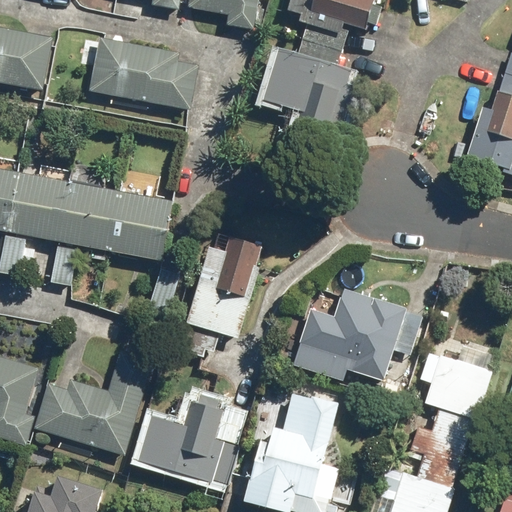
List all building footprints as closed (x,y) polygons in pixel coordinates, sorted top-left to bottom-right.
[(153,0),(153,5),(180,11),(181,0),(153,0)] [(188,0),(187,8),(228,16),(226,24),(253,29),(259,0),(188,0)] [(289,0),(286,10),(300,14),(297,22),(304,25),(300,39),(341,51),(349,26),(365,31),(374,0),(289,0)] [(54,37),(0,26),(0,83),(44,92),(54,37)] [(179,53),(99,38),(89,91),(190,109),(198,66),(178,62),(179,53)] [(296,54),(279,49),(263,100),(301,111),(293,138),(324,146),(330,126),(344,130),(357,85),(348,82),(352,71),(337,67),(341,51),(300,39),(296,54)] [(511,74),(504,72),(493,110),(484,108),(469,157),(511,170),(509,175),(511,175),(511,74)] [(172,201),(0,169),(0,230),(6,232),(0,264),(0,272),(19,276),(27,236),(58,241),(50,282),(71,285),(78,245),(161,260),(172,201)] [(227,251),(209,246),(188,319),(182,318),(173,347),(204,356),(206,349),(214,352),(219,333),(239,339),(261,267),(255,265),(261,245),(231,236),(227,251)] [(179,275),(161,269),(146,314),(165,320),(179,275)] [(410,309),(354,292),(352,299),(342,297),(332,328),(308,320),(300,346),(355,363),(353,371),(388,381),(410,309)] [(153,360),(120,350),(109,389),(70,377),(67,388),(49,383),(35,430),(125,456),(153,360)] [(40,367),(0,355),(0,437),(26,445),(35,417),(27,414),(40,367)] [(493,372),(441,355),(426,404),(437,407),(415,477),(402,473),(393,500),(379,496),(373,511),(447,511),(455,489),(451,488),(473,420),(477,421),(493,372)] [(271,444),(263,442),(248,501),(290,511),(329,511),(327,511),(331,497),(318,494),(340,407),(294,395),(286,429),(275,426),(271,444)] [(225,409),(193,400),(185,425),(152,415),(138,461),(213,483),(214,481),(229,485),(241,444),(216,437),(225,409)] [(29,511),(97,511),(105,490),(60,476),(53,497),(36,492),(29,511)]
